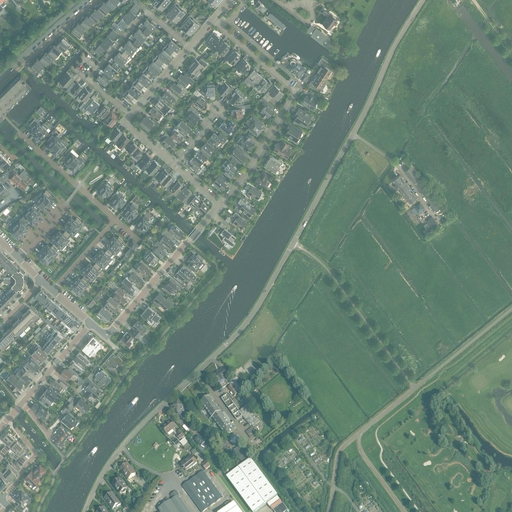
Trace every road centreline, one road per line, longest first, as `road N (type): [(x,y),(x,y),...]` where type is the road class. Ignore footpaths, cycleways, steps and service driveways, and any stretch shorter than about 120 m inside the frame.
road 1 (residential): [(85,511),(125,442),(257,307),(423,0)]
road 2 (residential): [(130,115),(87,79),(101,62),(145,11),(189,46)]
road 3 (residential): [(106,336),(220,204)]
road 4 (residential): [(19,259),(63,206),(16,255)]
road 5 (residential): [(220,204),(295,91)]
road 6 (residential): [(114,219),(18,131)]
